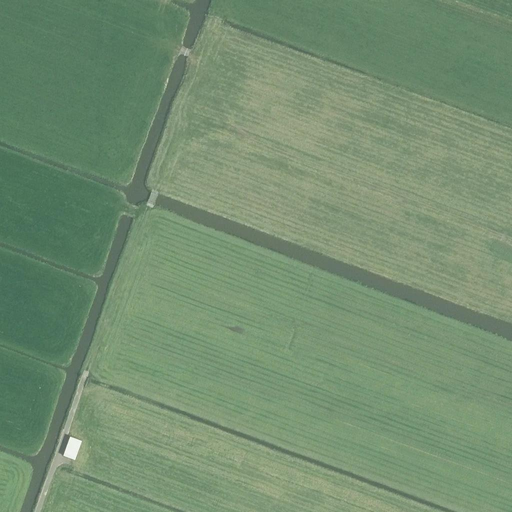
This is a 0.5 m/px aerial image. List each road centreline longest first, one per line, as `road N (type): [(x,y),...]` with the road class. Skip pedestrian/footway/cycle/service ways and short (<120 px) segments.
road 1 (track): [(511,241),(218,133),(173,143)]
road 2 (track): [(146,215),(86,371)]
